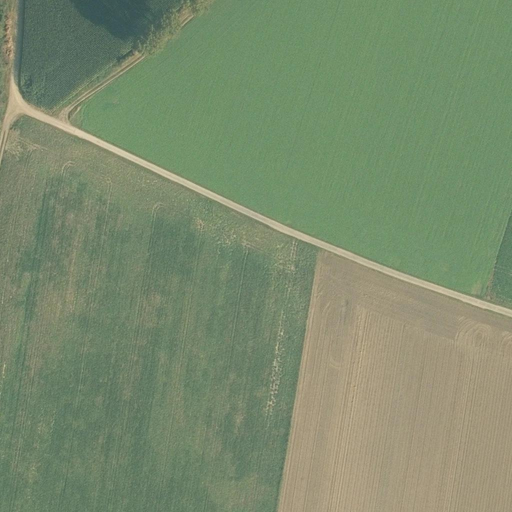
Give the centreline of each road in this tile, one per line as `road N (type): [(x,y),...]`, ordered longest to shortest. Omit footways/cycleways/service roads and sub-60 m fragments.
road 1 (unclassified): [(511,314),(357,260),(59,124)]
road 2 (track): [(202,0),(59,124),(15,109)]
